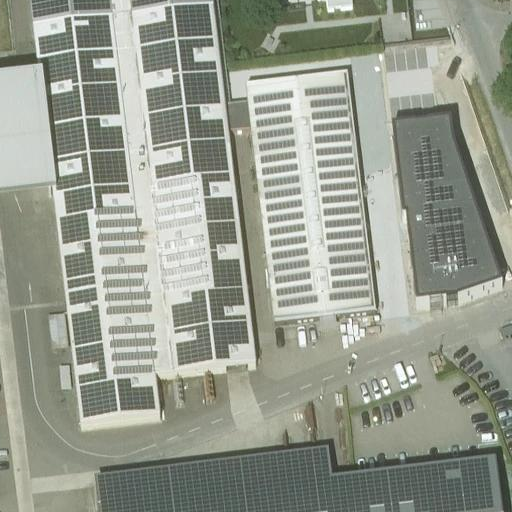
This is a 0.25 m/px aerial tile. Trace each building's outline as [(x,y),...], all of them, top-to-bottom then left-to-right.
[(29,0),(34,35),(132,23),(129,0),(29,0)] [(129,0),(132,23),(213,14),(211,0),(129,0)] [(224,108),(213,14),(132,23),(34,35),(41,89),(54,199),(81,431),(161,422),(156,382),(255,371),(228,137),(224,108)] [(348,80),(249,91),(250,105),(224,108),(228,137),(254,135),(277,326),(376,315),(348,80)] [(0,93),(0,204),(54,199),(41,89),(0,93)] [(407,224),(416,311),(457,308),(501,292),(453,148),(451,129),(392,135),(403,224),(407,224)] [(104,478),(108,511),(502,511),(497,468),(337,486),(333,452),(104,478)]
